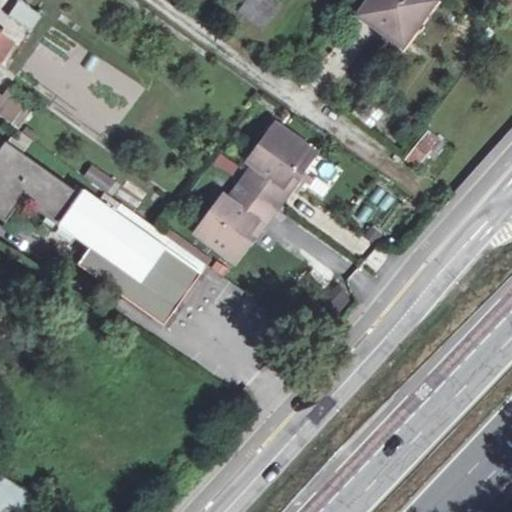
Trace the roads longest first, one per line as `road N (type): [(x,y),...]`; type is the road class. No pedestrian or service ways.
road 1 (tertiary): [(211,511),(485,223)]
road 2 (primary): [(511,324),(334,511)]
